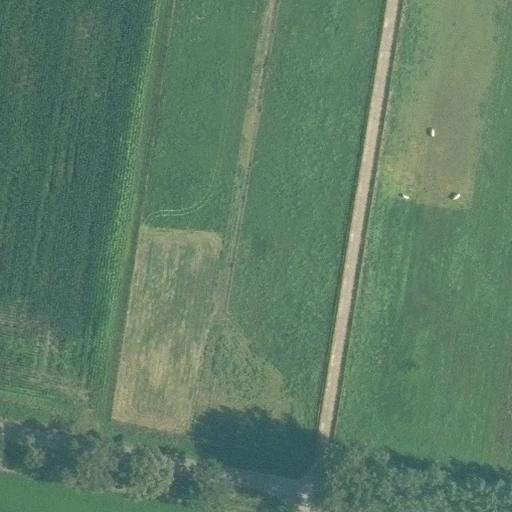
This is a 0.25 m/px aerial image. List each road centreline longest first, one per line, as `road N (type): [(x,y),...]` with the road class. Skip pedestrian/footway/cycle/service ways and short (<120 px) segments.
road 1 (track): [(305,503),(319,475),(397,0)]
road 2 (unclassified): [(308,511),(272,483),(0,430)]
